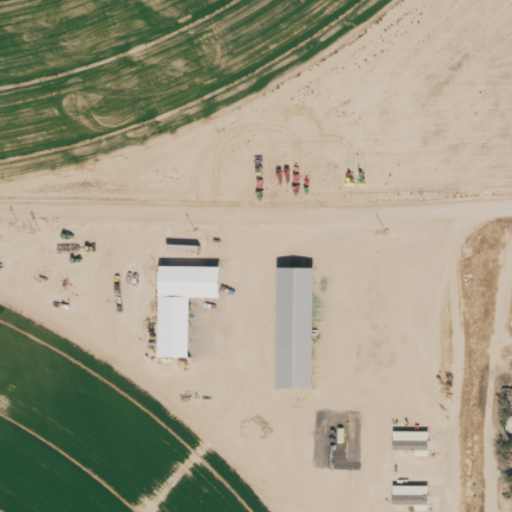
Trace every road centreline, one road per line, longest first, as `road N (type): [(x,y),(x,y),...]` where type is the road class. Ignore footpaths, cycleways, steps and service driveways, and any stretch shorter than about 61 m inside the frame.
road 1 (residential): [(0,209),(511,209)]
road 2 (residential): [(491,511),(490,359),(511,271)]
